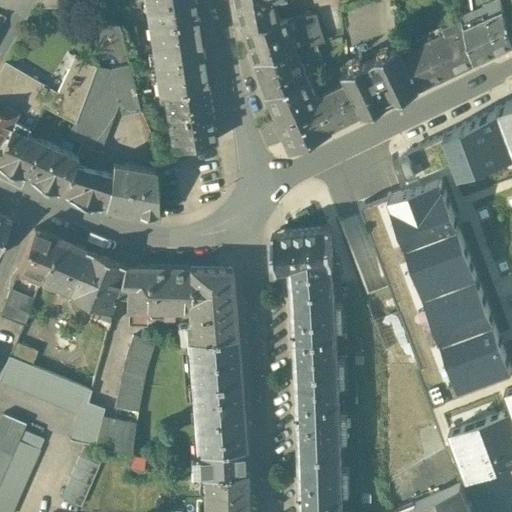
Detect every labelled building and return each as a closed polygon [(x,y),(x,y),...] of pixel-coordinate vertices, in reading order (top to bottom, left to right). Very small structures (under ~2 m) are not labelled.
[(145,0),(149,25),(196,18),(193,0),(145,0)] [(237,0),(238,4),(241,14),(245,26),(281,19),(279,9),(276,0),(237,0)] [(471,0),(473,10),(462,14),(463,16),(474,62),(511,43),(511,38),(506,14),(502,0),(471,0)] [(511,0),(502,0),(506,14),(511,12),(511,0)] [(281,19),(245,26),(256,61),(317,43),(325,40),(316,13),(281,19)] [(445,30),(403,51),(420,87),(474,62),(463,16),(443,26),(445,30)] [(196,18),(149,25),(159,92),(164,91),(207,84),(196,18)] [(118,22),(92,24),(100,54),(125,50),(118,22)] [(317,43),(256,61),(268,95),(308,78),(302,61),(321,54),(317,43)] [(400,45),(343,72),(348,82),(363,114),(420,87),(403,51),(400,45)] [(75,54),(57,91),(53,89),(43,106),(74,121),(75,122),(76,120),(92,76),(95,65),(75,54)] [(35,78),(5,60),(0,68),(0,109),(14,118),(35,78)] [(129,63),(111,68),(119,100),(122,114),(140,110),(129,63)] [(105,79),(92,76),(76,120),(93,127),(90,145),(100,149),(119,100),(111,68),(103,66),(105,79)] [(53,89),(35,78),(14,118),(32,127),(43,106),(53,89)] [(331,130),(317,98),(308,78),(268,95),(292,150),(331,131),(331,130)] [(317,98),(331,130),(363,114),(348,82),(317,98)] [(207,84),(164,91),(172,146),(215,140),(207,84)] [(417,365),(462,476),(469,473),(511,456),(511,101),(384,151),(398,184),(356,201),(421,363),(417,365)] [(74,121),(43,106),(32,127),(14,118),(0,144),(0,165),(62,193),(76,156),(82,142),(68,136),(74,121)] [(0,143),(14,118),(0,109),(0,143)] [(100,149),(90,145),(93,127),(76,120),(75,122),(74,121),(68,136),(82,142),(85,143),(83,151),(88,154),(87,160),(85,167),(99,171),(104,151),(100,149)] [(76,156),(62,193),(106,207),(112,174),(99,171),(85,167),(87,160),(76,156)] [(154,169),(114,162),(112,174),(106,207),(109,208),(158,216),(154,169)] [(0,244),(11,218),(0,213),(0,244)] [(276,260),(332,257),(329,227),(273,232),(276,260)] [(57,237),(34,228),(17,270),(40,279),(57,237)] [(124,265),(57,237),(40,279),(68,291),(66,295),(95,306),(91,319),(108,325),(116,295),(124,265)] [(332,257),(276,260),(277,267),(288,267),(290,267),(293,292),(333,289),(333,283),(341,283),(339,262),(333,262),(332,257)] [(189,266),(124,265),(116,295),(128,296),(127,309),(188,311),(189,311),(189,266)] [(230,266),(189,266),(189,311),(188,311),(189,323),(179,323),(180,340),(188,340),(236,335),(230,266)] [(32,299),(10,289),(4,302),(27,312),(32,299)] [(333,289),(293,292),(295,325),(293,325),(294,336),(295,336),(297,373),(337,371),(333,289)] [(133,335),(125,358),(119,385),(115,407),(138,410),(145,370),(154,343),(154,341),(133,335)] [(236,335),(188,340),(191,385),(240,382),(236,335)] [(103,408),(86,401),(90,388),(9,354),(0,374),(0,378),(78,411),(71,439),(94,444),(101,417),(103,408)] [(337,371),(297,373),(298,409),(297,409),(297,419),(299,419),(300,455),(341,453),(337,371)] [(240,382),(191,385),(196,452),(245,447),(240,382)] [(138,410),(115,407),(113,419),(135,424),(138,410)] [(4,413),(0,421),(0,449),(11,454),(23,429),(26,422),(4,413)] [(113,419),(101,417),(94,444),(131,452),(135,424),(113,419)] [(11,454),(0,479),(0,511),(10,511),(43,438),(23,429),(11,454)] [(84,444),(61,496),(81,505),(104,453),(84,444)] [(196,452),(190,453),(191,457),(197,457),(198,474),(204,474),(246,469),(245,447),(196,452)] [(446,447),(389,481),(389,492),(396,508),(415,500),(416,501),(461,482),(446,447)] [(0,449),(0,479),(11,454),(0,449)] [(342,511),(341,453),(300,455),(301,488),(299,488),(300,498),(301,498),(301,511),(342,511)] [(245,511),(246,469),(204,474),(203,511),(245,511)] [(474,511),(462,482),(416,501),(420,511),(474,511)] [(396,508),(386,511),(420,511),(416,501),(415,500),(396,508)]
